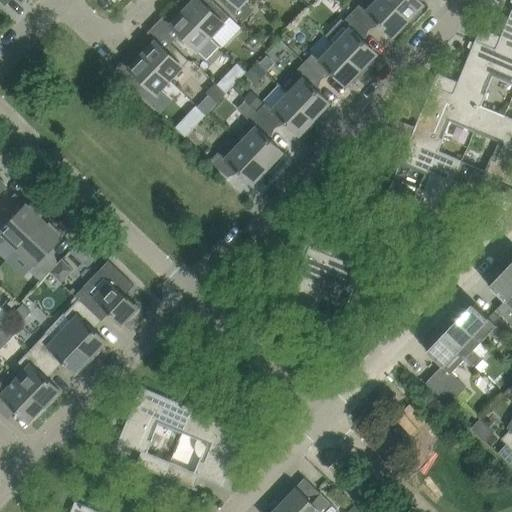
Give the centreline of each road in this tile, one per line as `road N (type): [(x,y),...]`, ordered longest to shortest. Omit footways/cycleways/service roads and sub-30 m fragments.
road 1 (residential): [(191,291),(471,0)]
road 2 (residential): [(324,418),(511,223)]
road 3 (residential): [(191,291),(0,108)]
road 4 (residential): [(32,458),(191,291)]
road 5 (residential): [(324,418),(191,291)]
road 6 (residential): [(427,511),(324,418)]
road 7 (residential): [(59,0),(108,48),(152,0)]
road 8 (residential): [(235,511),(324,418)]
